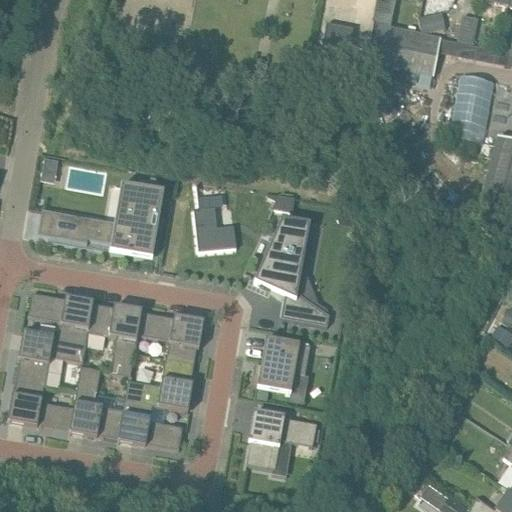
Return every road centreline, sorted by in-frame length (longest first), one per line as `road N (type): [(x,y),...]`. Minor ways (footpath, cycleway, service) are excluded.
road 1 (residential): [(6,266),(208,302),(227,314),(230,329),(199,480),(0,451)]
road 2 (residential): [(6,266),(56,0)]
